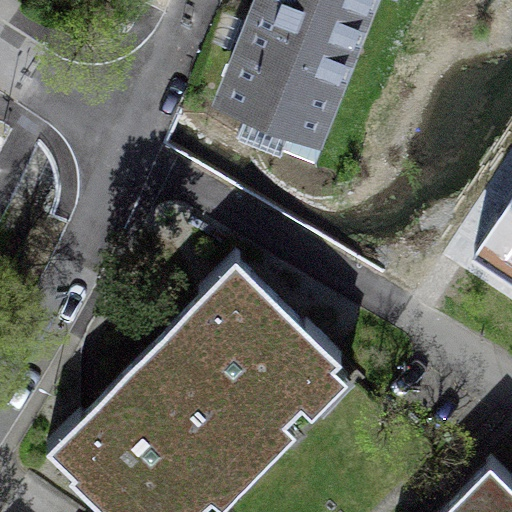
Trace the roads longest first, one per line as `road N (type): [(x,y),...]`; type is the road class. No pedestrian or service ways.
road 1 (residential): [(0,368),(127,145)]
road 2 (residential): [(127,145),(192,0)]
road 3 (residential): [(127,145),(0,55)]
